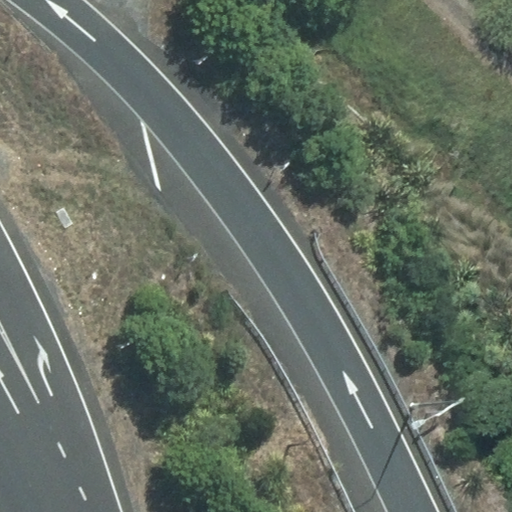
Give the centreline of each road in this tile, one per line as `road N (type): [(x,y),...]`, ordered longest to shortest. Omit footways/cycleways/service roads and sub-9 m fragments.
road 1 (motorway): [(416,511),(338,366),(221,185),(119,68),(42,0)]
road 2 (motorway): [(122,511),(0,255)]
road 3 (motorway): [(68,511),(0,380)]
